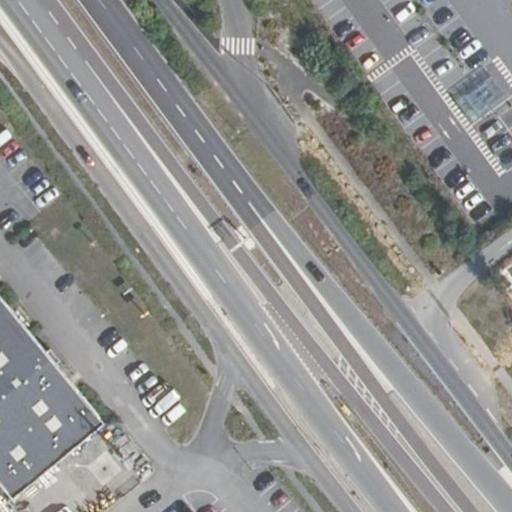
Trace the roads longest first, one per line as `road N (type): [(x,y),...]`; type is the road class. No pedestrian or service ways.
road 1 (primary): [(32,0),(447,511)]
road 2 (primary): [(6,0),(398,511)]
road 3 (primary): [(511,506),(265,226)]
road 4 (primary): [(471,511),(265,226)]
road 5 (primary): [(265,226),(97,0)]
